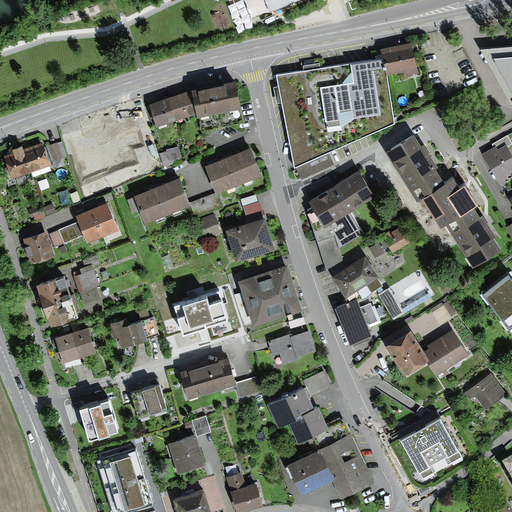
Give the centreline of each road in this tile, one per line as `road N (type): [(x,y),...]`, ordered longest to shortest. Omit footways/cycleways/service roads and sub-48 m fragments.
road 1 (unclassified): [(409,507),(303,270),(248,48)]
road 2 (primary): [(248,48),(0,128)]
road 3 (primary): [(479,0),(248,48)]
road 4 (primary): [(67,511),(0,347)]
road 5 (unclassified): [(511,433),(410,511)]
